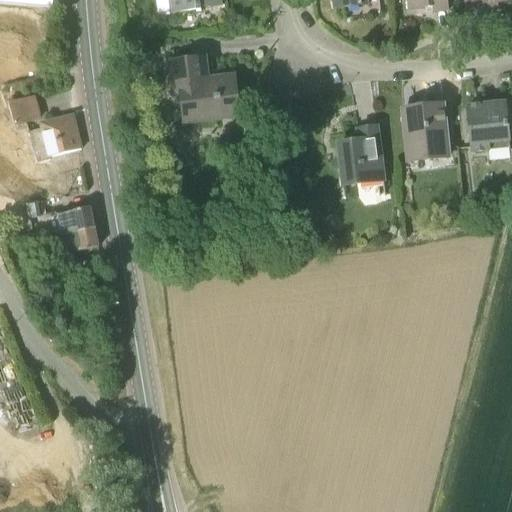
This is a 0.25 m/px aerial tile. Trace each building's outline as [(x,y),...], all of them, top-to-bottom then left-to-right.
[(168,0),(170,13),(196,10),(197,12),(202,11),(201,5),(213,3),(212,0),(168,0)] [(333,0),(335,10),(368,7),(367,0),(333,0)] [(407,0),(409,10),(433,7),(433,11),(449,9),(448,0),(407,0)] [(179,96),(183,123),(238,116),(234,82),(208,85),(205,61),(169,65),(172,98),(179,96)] [(51,160),(50,157),(81,151),(73,117),(40,124),(41,130),(30,132),(28,124),(42,121),(36,97),(9,104),(11,114),(14,129),(11,130),(13,138),(22,136),(28,166),(51,160)] [(491,150),(510,149),(506,104),(468,108),(472,155),(491,153),(491,150)] [(449,159),(445,107),(405,110),(410,162),(449,159)] [(345,189),(383,184),(377,130),(356,133),(357,144),(340,146),(345,189)] [(33,219),(40,218),(38,204),(31,205),(33,219)] [(62,237),(66,236),(95,230),(91,209),(69,213),(70,214),(59,216),(55,213),(42,216),(45,229),(49,228),(49,230),(60,227),(62,237)] [(95,230),(66,236),(69,254),(98,248),(95,230)] [(48,278),(52,300),(72,296),(69,277),(73,276),(62,237),(48,241),(57,276),(48,278)]
